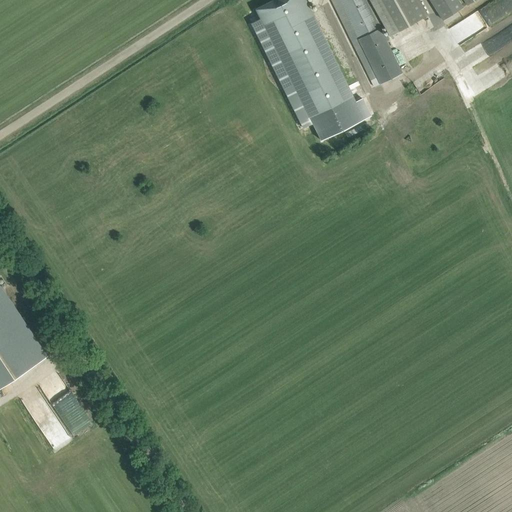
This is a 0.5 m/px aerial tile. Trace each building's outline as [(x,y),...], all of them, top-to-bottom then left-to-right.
[(305,0),(270,0),(255,8),(260,18),(251,23),(303,129),(313,124),(309,117),(353,95),(305,0)] [(403,73),(366,0),(332,0),(371,80),(377,77),(380,84),(403,73)] [(419,0),(369,0),(390,36),(428,15),(419,0)] [(429,0),(443,20),(463,7),(458,0),(429,0)] [(511,0),(497,0),(478,10),(484,22),(511,7),(511,0)] [(503,74),(511,70),(511,59),(500,64),(503,74)] [(0,287),(0,386),(46,356),(0,287)]
